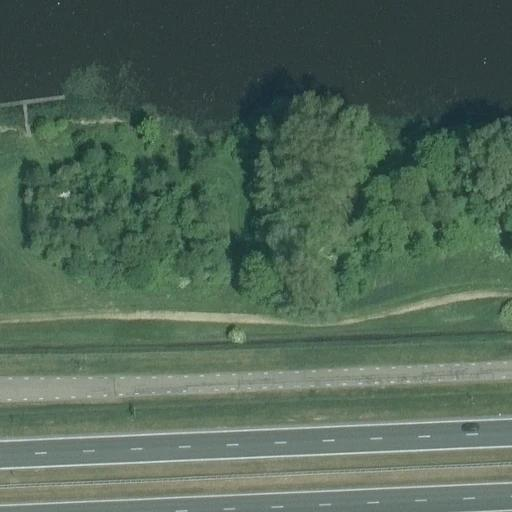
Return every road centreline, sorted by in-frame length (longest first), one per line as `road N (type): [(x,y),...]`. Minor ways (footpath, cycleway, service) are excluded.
road 1 (trunk): [(511,434),(0,457)]
road 2 (unclassified): [(0,390),(511,371)]
road 3 (trunk): [(145,511),(511,496)]
